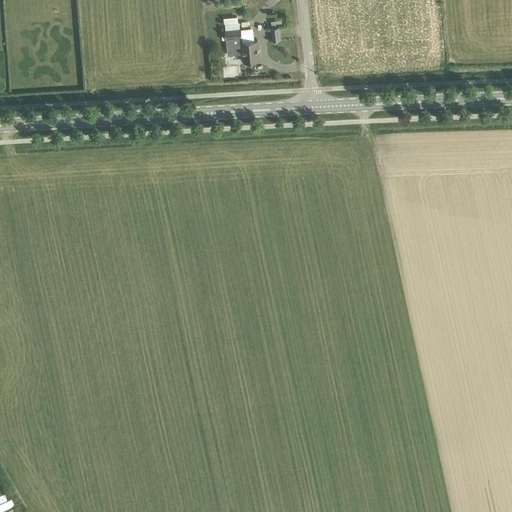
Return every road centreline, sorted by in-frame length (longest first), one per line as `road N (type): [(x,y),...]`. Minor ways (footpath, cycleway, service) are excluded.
road 1 (primary): [(313,108),(0,126)]
road 2 (primary): [(511,99),(313,108)]
